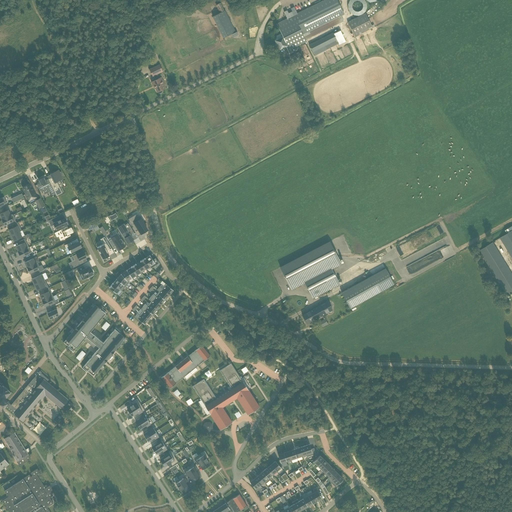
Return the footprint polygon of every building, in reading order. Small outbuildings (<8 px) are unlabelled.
[(290,54),(292,52),(297,50),(298,48),(297,45),(304,42),(306,41),(305,40),(344,21),(341,16),(344,14),(337,0),(324,0),(281,21),(277,24),(282,34),(281,35),(282,37),(275,40),(279,50),(285,47),(286,51),(288,50),(290,54)] [(224,11),(220,3),(216,5),(220,13),(212,17),(223,38),(234,33),(224,11)] [(355,37),(366,32),(373,28),(365,13),(347,22),(355,37)] [(346,41),(340,29),(331,34),(330,34),(309,45),(313,52),(337,40),(339,45),(346,41)] [(164,83),(161,77),(159,78),(157,74),(163,72),(159,64),(149,69),(153,76),(154,75),(156,79),(151,82),(154,88),(155,88),(157,92),(158,91),(158,92),(159,93),(160,93),(162,92),(162,91),(162,90),(165,88),(163,83),(164,83)] [(52,177),(48,179),(55,193),(57,196),(62,193),(57,181),(62,178),(61,175),(62,175),(61,172),(59,172),(59,171),(55,173),(54,172),(50,174),(52,177)] [(55,193),(48,179),(45,180),(44,177),(43,177),(39,179),(38,180),(40,182),(37,183),(38,184),(37,184),(40,191),(46,188),(48,192),(50,191),(52,195),(55,193)] [(30,184),(22,187),(29,201),(37,197),(30,184)] [(22,194),(11,198),(13,203),(24,198),(22,194)] [(40,198),(35,200),(39,208),(44,206),(40,198)] [(0,214),(2,219),(10,215),(8,210),(0,213),(0,214)] [(137,213),(128,219),(135,231),(138,229),(141,234),(147,230),(142,221),(143,220),(141,216),(139,217),(137,213)] [(16,223),(12,214),(10,215),(2,219),(5,225),(9,223),(11,225),(12,225),(16,223)] [(58,216),(48,220),(51,226),(53,225),(54,224),(56,228),(56,229),(57,229),(68,224),(65,218),(60,220),(58,216)] [(18,222),(16,223),(12,225),(13,228),(9,230),(11,235),(19,232),(22,231),(18,222)] [(125,226),(119,230),(123,236),(124,236),(124,237),(125,238),(124,238),(126,241),(128,243),(131,241),(133,240),(131,236),(134,233),(128,223),(124,226),(125,226)] [(67,226),(54,233),(57,238),(58,237),(60,241),(62,240),(63,243),(68,241),(66,238),(71,236),(70,234),(74,232),(71,227),(68,228),(67,226)] [(511,229),(500,238),(511,258),(511,229)] [(22,237),(19,232),(11,235),(14,241),(22,237)] [(112,239),(108,241),(113,248),(116,246),(118,250),(121,248),(125,247),(123,244),(124,244),(121,239),(120,239),(117,234),(111,238),(112,239)] [(102,244),(97,247),(103,259),(108,257),(109,256),(108,254),(107,251),(112,249),(105,237),(100,239),(102,244)] [(16,246),(18,252),(29,247),(25,239),(24,239),(19,241),(20,244),(16,246)] [(72,241),(64,245),(66,248),(68,247),(71,253),(81,247),(79,243),(78,244),(77,242),(74,244),(72,241)] [(314,297),(317,296),(320,294),(320,295),(339,285),(331,269),(341,264),(329,242),(280,267),(292,290),(305,283),(312,298),(314,297)] [(511,292),(511,273),(493,242),(479,250),(506,296),(511,292)] [(57,260),(67,255),(62,244),(51,250),(57,260)] [(31,253),(29,247),(18,252),(21,257),(31,253)] [(75,260),(69,263),(71,268),(82,263),(80,260),(86,257),(83,251),(73,256),(75,260)] [(145,258),(151,267),(150,267),(151,268),(159,263),(155,258),(153,259),(153,260),(150,255),(149,255),(150,256),(146,258),(145,258)] [(25,262),(27,267),(35,264),(33,258),(25,262)] [(140,261),(145,269),(146,270),(150,267),(151,267),(145,258),(140,261)] [(136,264),(141,272),(145,269),(140,261),(137,264),(136,264)] [(37,263),(35,264),(27,267),(30,273),(36,270),(37,273),(44,270),(42,265),(39,266),(37,263)] [(131,267),(136,275),(141,272),(136,264),(132,266),(131,267)] [(74,270),(76,274),(79,272),(81,276),(83,280),(86,278),(88,278),(88,279),(89,278),(88,277),(89,277),(93,275),(92,274),(93,274),(93,273),(93,272),(91,268),(91,269),(90,269),(90,268),(90,267),(89,266),(84,269),(83,266),(74,270)] [(127,270),(132,278),(136,275),(131,267),(127,270)] [(350,308),(394,284),(385,268),(341,292),(350,308)] [(121,273),(121,274),(127,280),(131,278),(132,278),(127,270),(126,270),(126,271),(121,274),(121,273)] [(32,279),(34,284),(45,280),(42,274),(32,279)] [(116,279),(125,286),(128,284),(129,282),(127,280),(121,274),(118,278),(117,279),(116,279)] [(113,283),(120,289),(121,290),(122,291),(123,290),(125,286),(116,279),(114,282),(113,283)] [(49,288),(45,280),(34,284),(37,290),(41,288),(43,290),(49,288)] [(111,285),(109,287),(112,290),(116,293),(119,290),(120,289),(113,283),(111,285)] [(161,284),(159,287),(169,295),(173,290),(173,291),(173,290),(168,285),(166,284),(164,286),(161,284)] [(159,287),(157,290),(158,290),(159,292),(158,293),(157,294),(165,300),(169,295),(159,287)] [(49,288),(43,290),(44,293),(40,295),(42,300),(42,301),(53,296),(49,288)] [(153,294),(151,297),(161,305),(165,300),(157,294),(156,296),(154,295),(153,294)] [(55,301),(53,296),(42,301),(45,306),(50,304),(51,307),(59,303),(57,300),(55,301)] [(151,297),(149,299),(149,300),(151,301),(149,303),(157,310),(161,305),(151,297)] [(332,310),(328,301),(302,315),(307,324),(332,310)] [(145,304),(143,306),(153,315),(153,314),(155,312),(157,310),(149,303),(148,304),(147,306),(145,304)] [(64,342),(74,351),(84,339),(97,350),(83,367),(93,376),(125,338),(115,329),(103,343),(90,332),(105,313),(95,304),(64,342)] [(143,306),(140,309),(143,311),(141,313),(149,320),(151,317),(153,315),(143,306)] [(50,319),(59,315),(56,309),(47,313),(50,319)] [(137,313),(134,316),(135,317),(145,325),(145,324),(149,320),(141,313),(139,315),(137,314),(137,313)] [(322,327),(328,324),(325,319),(319,322),(322,327)] [(197,366),(210,356),(210,355),(210,356),(202,345),(196,350),(167,373),(161,378),(170,388),(169,388),(170,388),(197,366)] [(80,361),(86,353),(82,350),(76,357),(80,361)] [(259,407),(243,382),(231,363),(219,370),(232,389),(217,399),(204,379),(192,386),(205,406),(220,430),(232,422),(222,407),(237,397),(248,414),(254,410),(259,407)] [(1,386),(0,384),(0,401),(3,404),(4,404),(15,413),(15,414),(23,421),(25,418),(45,394),(58,406),(57,407),(64,413),(69,406),(70,408),(73,405),(67,399),(47,382),(49,379),(40,372),(38,374),(39,374),(34,380),(33,379),(11,405),(6,401),(7,400),(5,399),(10,392),(2,385),(1,386)] [(150,387),(147,390),(152,398),(153,397),(154,397),(156,396),(154,394),(150,387)] [(130,413),(141,405),(137,399),(131,403),(133,405),(127,409),(130,413)] [(138,414),(144,410),(141,405),(130,413),(132,416),(138,413),(138,414)] [(138,425),(147,419),(144,414),(140,416),(141,418),(135,421),(138,425)] [(147,427),(153,423),(149,417),(147,419),(138,425),(140,429),(146,425),(147,427)] [(146,438),(155,432),(152,426),(148,429),(149,430),(143,434),(146,438)] [(31,459),(14,432),(10,435),(9,432),(6,434),(8,437),(4,439),(14,455),(13,455),(20,466),(31,459)] [(159,437),(155,432),(146,438),(148,442),(154,438),(155,439),(159,437)] [(154,450),(164,444),(160,439),(156,442),(157,443),(152,447),(154,450)] [(167,449),(164,444),(154,450),(157,454),(162,451),(163,452),(167,449)] [(309,444),(304,446),(307,457),(316,454),(314,448),(311,449),(309,444)] [(307,457),(304,446),(299,448),(301,456),(306,455),(307,457)] [(296,458),(294,449),(288,451),(291,460),(296,458)] [(162,463),(174,455),(171,450),(165,454),(165,455),(160,459),(162,463)] [(210,464),(206,459),(209,457),(205,451),(198,455),(206,467),(210,464)] [(0,470),(8,463),(8,464),(9,463),(0,452),(0,470)] [(286,461),(283,453),(278,454),(281,463),(286,461)] [(172,466),(178,462),(174,455),(162,463),(165,467),(168,465),(170,463),(172,466)] [(206,467),(198,455),(193,458),(197,464),(198,464),(202,469),(206,467)] [(319,463),(323,459),(319,455),(313,462),(317,466),(319,463)] [(321,469),(327,463),(323,459),(319,463),(317,466),(321,469)] [(275,461),(271,464),(277,471),(281,468),(275,461)] [(327,471),(331,467),(327,463),(321,469),(325,473),(327,471)] [(200,476),(196,470),(197,470),(193,464),(188,467),(196,479),(200,476)] [(277,471),(271,464),(267,468),(272,475),(277,471)] [(196,479),(188,467),(183,470),(187,476),(188,476),(192,481),(196,479)] [(329,477),(335,471),(331,467),(327,471),(325,473),(329,477)] [(272,475),(267,468),(262,471),(268,478),(272,475)] [(40,473),(37,469),(31,473),(32,476),(31,477),(29,475),(12,486),(4,490),(8,497),(2,501),(9,511),(49,511),(47,507),(53,503),(50,498),(53,496),(46,485),(44,486),(37,475),(40,473)] [(268,478),(262,471),(258,475),(264,482),(265,484),(270,480),(268,478)] [(334,479),(339,474),(335,471),(329,477),(327,479),(331,483),(334,479)] [(339,484),(342,481),(341,480),(343,478),(339,474),(334,479),(331,483),(335,487),(338,483),(339,484)] [(264,482),(258,475),(254,478),(260,485),(264,482)] [(176,476),(173,478),(175,481),(173,483),(177,488),(178,487),(179,489),(180,490),(182,493),(186,490),(181,484),(179,481),(180,481),(179,479),(178,479),(176,476)] [(180,481),(179,481),(181,484),(186,490),(189,488),(186,482),(187,481),(184,477),(180,481)] [(260,485),(254,478),(250,482),(255,489),(260,485)] [(4,490),(12,486),(9,481),(1,486),(4,490)] [(322,498),(317,490),(312,493),(315,498),(317,501),(322,498)] [(315,498),(312,493),(308,496),(309,497),(312,504),(317,501),(315,498)] [(236,511),(240,510),(247,506),(246,505),(239,495),(239,494),(233,498),(226,503),(225,503),(211,511),(236,511)] [(309,497),(308,496),(303,499),(307,506),(312,504),(309,497)] [(303,509),(299,502),(298,501),(297,499),(292,502),(293,504),(294,504),(298,511),(303,509)] [(307,506),(303,499),(298,501),(299,502),(303,509),(307,506)]
